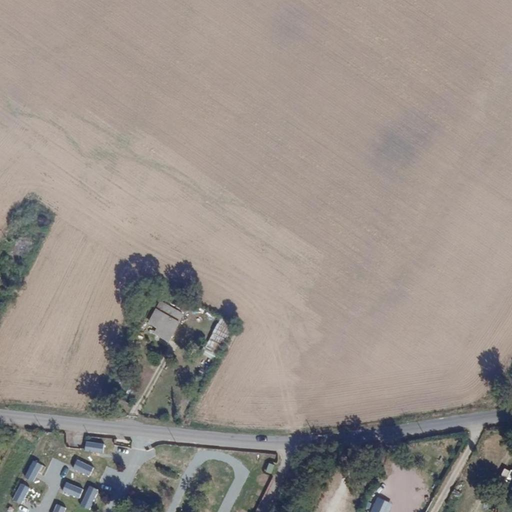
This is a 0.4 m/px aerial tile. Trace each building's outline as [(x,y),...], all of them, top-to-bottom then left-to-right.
[(30,249),(34,241),(24,236),(14,254),(20,257),(26,247),(30,249)] [(168,342),(183,314),(159,301),(147,323),(156,328),(153,334),(168,342)] [(217,321),(208,347),(221,352),(231,326),(217,321)] [(213,359),(215,353),(205,350),(203,356),(213,359)] [(237,475),(238,466),(225,465),(224,473),(237,475)] [(145,488),(141,496),(158,503),(162,495),(145,488)] [(86,507),(91,494),(80,490),(74,503),(86,507)] [(14,493),(9,502),(26,511),(31,502),(14,493)] [(210,493),(207,502),(217,505),(220,496),(210,493)] [(370,511),(388,511),(391,502),(375,497),(370,511)]
